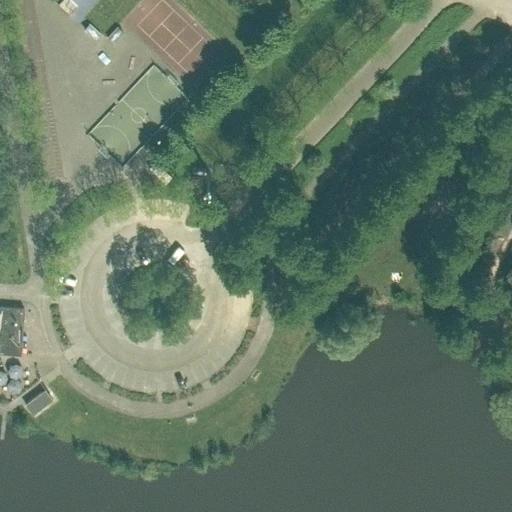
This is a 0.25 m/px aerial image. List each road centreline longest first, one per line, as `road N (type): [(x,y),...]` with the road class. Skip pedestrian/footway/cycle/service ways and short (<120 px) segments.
road 1 (unclassified): [(200,253),(433,0)]
road 2 (unclassified): [(200,253),(163,234),(144,234),(122,242),(95,274),(91,298),(101,331),(118,348),(157,359)]
road 3 (unclassified): [(157,359),(194,344),(215,310),(211,270),(200,253)]
